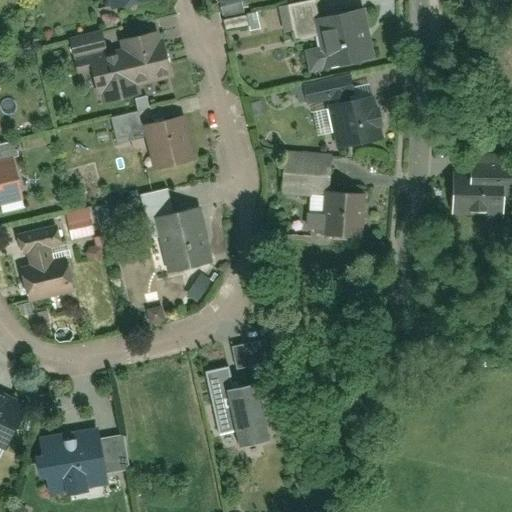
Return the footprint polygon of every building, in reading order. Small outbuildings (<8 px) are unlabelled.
[(105,0),(107,8),(144,0),(143,0),(105,0)] [(238,0),(216,0),(218,13),(240,10),(238,0)] [(295,37),(313,34),(319,68),(366,61),(358,14),(320,20),(317,0),(290,5),(295,37)] [(222,21),(226,39),(258,33),(254,15),(222,21)] [(117,38),(120,52),(84,61),(93,98),(99,96),(102,107),(136,99),(133,88),(170,79),(161,42),(151,44),(148,30),(117,38)] [(348,79),(297,88),(301,109),(352,99),(348,79)] [(322,108),(329,146),(377,138),(371,99),(322,108)] [(136,112),(108,118),(112,136),(140,130),(139,123),(136,112)] [(140,130),(149,169),(189,160),(179,114),(139,123),(140,130)] [(322,156),(279,155),(278,191),(322,191),(322,156)] [(461,163),(461,183),(448,183),(448,219),(499,219),(499,187),(506,187),(506,163),(461,163)] [(0,169),(0,211),(22,206),(13,167),(0,169)] [(311,194),(312,239),(355,238),(354,193),(311,194)] [(66,238),(90,236),(88,207),(63,209),(66,238)] [(147,222),(158,277),(209,267),(198,211),(147,222)] [(69,268),(61,248),(52,218),(7,225),(18,273),(19,283),(21,304),(72,299),(69,268)] [(230,345),(234,374),(267,370),(263,340),(230,345)] [(232,451),(264,446),(255,386),(229,389),(226,372),(202,376),(212,441),(230,438),(232,451)] [(0,453),(16,408),(0,401),(0,453)] [(35,491),(46,490),(47,502),(84,498),(83,485),(104,483),(98,436),(29,444),(35,491)]
